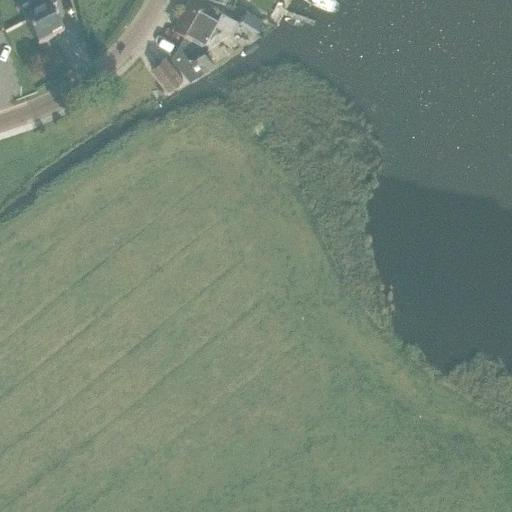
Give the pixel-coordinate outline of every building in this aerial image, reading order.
[(51,11),(57,8),(52,0),(49,0),(40,5),(38,3),(20,13),(26,24),(38,48),(64,35),(51,11)] [(213,22),(231,32),(238,21),(220,10),(203,0),(187,0),(172,27),(201,43),(213,22)] [(262,19),(245,8),(237,20),(254,31),(262,19)] [(172,52),(170,56),(189,78),(214,63),(204,49),(189,58),(188,57),(178,42),(172,52)] [(182,77),(164,55),(149,67),(167,89),(182,77)]
